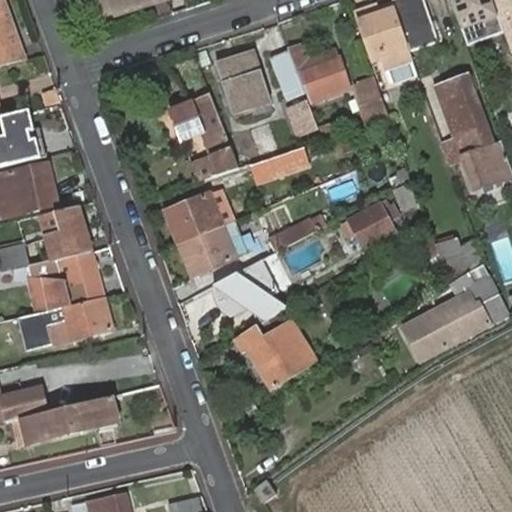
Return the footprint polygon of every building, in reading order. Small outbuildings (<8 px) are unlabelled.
[(0,0),(0,68),(25,62),(1,0),(0,0)] [(91,0),(97,18),(112,13),(159,0),(91,0)] [(114,17),(169,2),(169,0),(159,0),(112,13),(114,17)] [(183,0),(169,0),(171,9),(185,6),(183,0)] [(421,0),(420,0),(393,9),(399,26),(428,16),(421,0)] [(451,0),(468,46),(508,33),(495,0),(451,0)] [(511,0),(495,0),(508,33),(511,44),(511,0)] [(354,17),(369,60),(379,56),(384,71),(412,61),(399,26),(393,9),(391,4),(354,17)] [(399,26),(412,61),(440,52),(428,16),(399,26)] [(303,91),(304,95),(317,91),(320,98),(347,90),(336,51),(308,60),(304,46),(289,51),(303,91)] [(303,91),(289,51),(277,56),(291,94),(303,91)] [(236,66),(219,71),(234,114),(270,103),(253,53),(234,59),(236,66)] [(217,65),(219,71),(236,66),(234,59),(217,65)] [(511,174),(511,165),(504,144),(493,149),(468,78),(438,88),(455,136),(458,145),(470,141),(475,156),(463,160),(473,189),(511,174)] [(390,122),(375,79),(356,85),(356,87),(352,89),(366,130),(390,122)] [(61,106),(56,91),(44,95),(47,109),(61,106)] [(238,171),(212,100),(171,115),(181,142),(203,134),(211,157),(199,161),(206,181),(238,171)] [(0,173),(44,162),(31,111),(3,118),(8,139),(0,141),(0,173)] [(455,136),(442,140),(450,165),(463,160),(458,145),(455,136)] [(470,141),(458,145),(463,160),(475,156),(470,141)] [(302,150),(289,154),(290,157),(251,168),(256,183),(307,167),(302,150)] [(0,177),(0,202),(4,221),(58,208),(49,166),(0,177)] [(397,173),(402,187),(410,183),(405,169),(397,173)] [(167,212),(180,245),(222,227),(208,196),(167,212)] [(350,223),(367,251),(398,234),(381,205),(350,223)] [(78,210),(41,218),(55,264),(61,264),(89,257),(93,256),(78,210)] [(269,241),(276,253),(327,226),(320,214),(269,241)] [(233,222),(222,227),(235,259),(246,254),(233,222)] [(222,227),(180,245),(194,276),(235,259),(222,227)] [(436,246),(447,272),(452,285),(472,272),(470,265),(484,260),(477,238),(462,246),(458,236),(436,246)] [(436,246),(434,239),(426,242),(439,276),(447,272),(436,246)] [(0,254),(0,274),(35,267),(32,248),(0,254)] [(30,269),(45,315),(51,313),(65,310),(68,309),(107,300),(95,255),(93,256),(89,257),(61,264),(55,264),(47,265),(35,267),(30,269)] [(237,274),(213,286),(213,293),(217,302),(219,306),(224,313),(227,314),(230,316),(246,308),(265,322),(288,308),(270,295),(278,291),(263,260),(237,274)] [(404,333),(421,362),(429,357),(507,310),(502,303),(497,306),(493,298),(498,295),(486,276),(489,274),(485,264),(472,272),(452,285),(457,296),(465,290),(471,304),(442,321),(437,314),(404,333)] [(114,330),(107,300),(68,309),(65,310),(68,321),(48,327),(54,346),(114,330)] [(271,391),(315,363),(292,324),(266,339),(259,327),(235,341),(242,354),(248,351),(271,391)] [(1,400),(0,395),(0,424),(17,421),(26,419),(48,413),(42,390),(1,400)] [(121,425),(116,398),(97,402),(102,429),(121,425)] [(102,429),(97,402),(48,413),(26,419),(32,445),(102,429)] [(32,445),(26,419),(17,421),(23,447),(32,445)] [(252,491),(264,507),(276,497),(269,488),(264,482),(252,491)] [(130,511),(128,499),(75,509),(75,511),(130,511)] [(202,511),(200,500),(170,506),(171,511),(202,511)]
